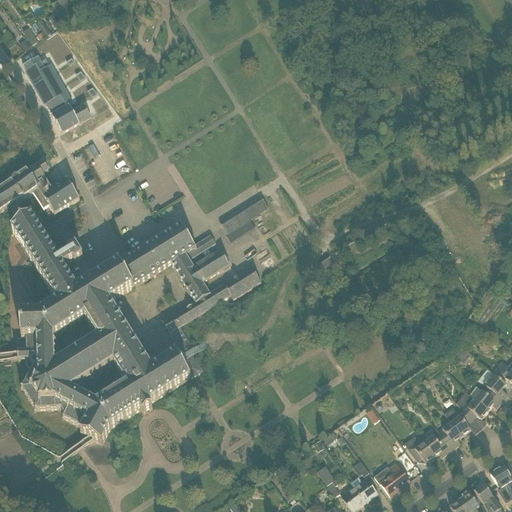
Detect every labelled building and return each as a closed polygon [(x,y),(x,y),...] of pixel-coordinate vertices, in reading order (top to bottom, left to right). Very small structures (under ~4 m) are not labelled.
[(69,21),(77,17),(72,7),(74,6),(71,0),(64,0),(53,7),(57,15),(63,26),(69,22),(69,21)] [(100,1),(99,0),(80,0),(87,10),(100,1)] [(56,29),(63,26),(57,15),(50,19),(56,29)] [(43,34),(47,39),(52,36),(43,22),(38,25),(43,34)] [(18,29),(24,37),(31,32),(25,24),(18,29)] [(4,45),(3,44),(11,38),(8,34),(0,39),(0,43),(2,47),(4,45)] [(47,39),(43,34),(37,38),(40,43),(47,39)] [(9,51),(16,46),(11,38),(3,44),(9,51)] [(25,54),(32,49),(26,41),(20,46),(25,54)] [(40,59),(32,62),(23,67),(62,136),(80,125),(81,126),(92,120),(84,107),(73,113),(70,108),(74,106),(52,68),(46,71),(40,59)] [(34,366),(54,364),(55,338),(85,319),(97,339),(113,364),(126,386),(96,404),(70,390),(62,412),(67,416),(64,421),(82,431),(81,433),(96,441),(101,443),(109,428),(139,411),(142,416),(151,411),(148,405),(202,373),(187,349),(188,347),(177,329),(218,305),(221,310),(226,307),(228,310),(241,302),(239,298),(261,285),(251,269),(224,286),(225,288),(212,296),(204,284),(230,267),(221,252),(195,268),(190,260),(215,244),(211,238),(195,248),(181,227),(163,238),(134,255),(76,291),(64,271),(75,264),(76,265),(83,261),(76,250),(68,255),(69,257),(59,263),(31,218),(23,223),(14,207),(33,195),(37,201),(44,213),(48,210),(54,218),(71,207),(80,202),(67,182),(59,187),(52,192),(42,177),(48,174),(43,166),(0,193),(0,215),(9,210),(19,226),(12,230),(56,303),(37,314),(23,314),(22,339),(28,339),(28,358),(28,360),(32,360),(34,366)] [(233,247),(241,242),(234,232),(227,237),(233,247)] [(70,390),(113,364),(97,339),(54,364),(34,366),(22,385),(19,384),(19,387),(23,388),(35,410),(34,413),(36,415),(38,411),(62,412),(70,390)] [(455,356),(465,363),(471,356),(461,349),(455,356)] [(511,362),(508,368),(502,364),(494,374),(499,378),(500,376),(511,385),(511,362)] [(502,392),(506,386),(493,375),(487,371),(478,383),(484,387),(487,389),(503,402),(508,397),(502,392)] [(483,394),(482,393),(476,389),(470,397),(471,398),(475,401),(475,402),(489,413),(492,409),(496,412),(503,402),(487,389),(483,394)] [(471,398),(461,411),(482,432),(487,426),(482,422),(489,413),(475,402),(475,401),(471,398)] [(462,439),(471,432),(475,437),(482,432),(461,411),(456,415),(453,410),(445,416),(451,425),(462,439)] [(373,411),(367,415),(374,426),(380,421),(373,411)] [(438,436),(451,453),(460,446),(457,442),(462,439),(451,425),(442,432),(443,432),(438,436)] [(433,438),(424,445),(435,459),(439,456),(442,460),(451,453),(438,436),(434,439),(433,438)] [(424,445),(418,437),(404,447),(418,465),(422,461),(426,466),(435,459),(424,445)] [(324,451),(320,445),(314,449),(318,455),(324,451)] [(364,479),(369,475),(361,464),(356,468),(364,479)] [(409,484),(395,465),(387,471),(391,476),(379,485),(390,499),(409,484)] [(511,502),(511,490),(507,483),(511,480),(504,467),(490,476),(504,499),(508,505),(511,502)] [(335,499),(340,496),(335,489),(338,487),(326,469),(318,475),(328,489),(335,499)] [(367,482),(362,485),(359,479),(350,485),(354,491),(365,506),(377,497),(367,482)] [(501,511),(493,499),(484,486),(474,493),(484,507),(487,511),(501,511)] [(356,511),(365,506),(354,491),(342,500),(350,511),(356,511)] [(290,505),(295,501),(291,496),(286,500),(290,505)] [(479,509),(470,496),(460,503),(466,511),(476,511),(479,509)] [(466,511),(460,503),(450,510),(451,511),(466,511)]
